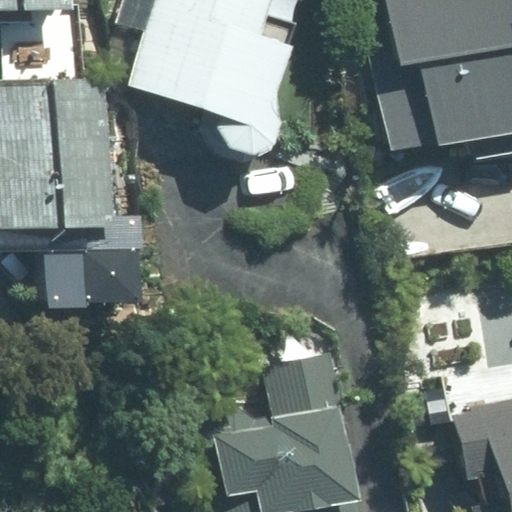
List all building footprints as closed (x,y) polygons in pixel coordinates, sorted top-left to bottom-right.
[(0,0),(0,12),(59,10),(58,0),(0,0)] [(118,0),(109,27),(136,37),(118,91),(201,118),(192,143),(253,163),(269,117),(262,114),(291,28),(257,17),(263,0),(118,0)] [(511,0),(362,0),(379,153),(511,138),(511,0)] [(94,226),(90,80),(71,81),(70,23),(0,24),(0,226),(32,226),(34,300),(123,298),(121,225),(94,226)] [(341,496),(318,351),(253,353),(263,412),(209,421),(224,511),(286,511),(285,505),(341,496)] [(511,511),(511,397),(437,414),(452,474),(481,466),(487,492),(468,497),(466,499),(464,502),(463,505),(462,508),(461,511),(460,511),(511,511)]
